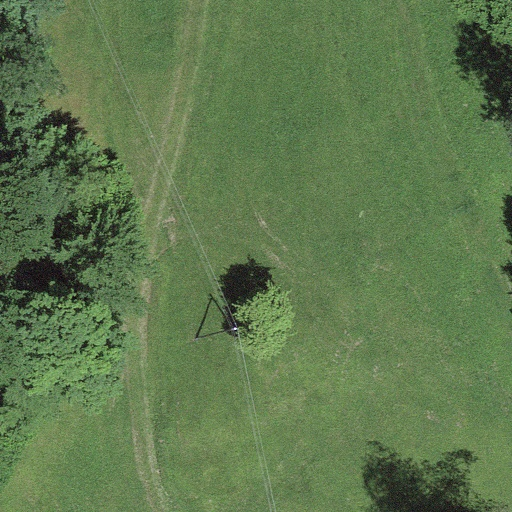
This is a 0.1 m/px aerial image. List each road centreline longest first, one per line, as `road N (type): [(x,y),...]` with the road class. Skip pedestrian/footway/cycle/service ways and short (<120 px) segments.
road 1 (track): [(163,511),(143,439),(134,321),(201,0)]
road 2 (track): [(413,0),(435,117),(511,277)]
